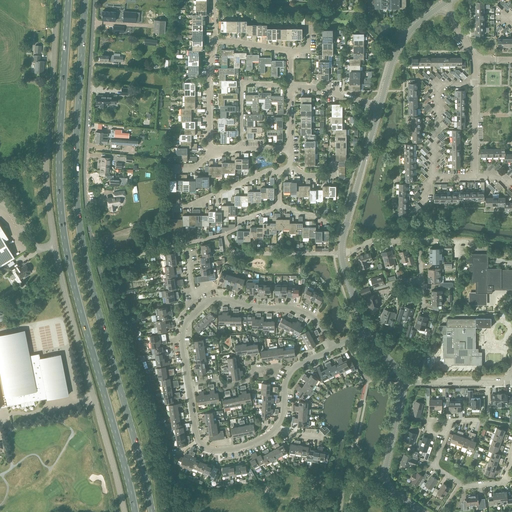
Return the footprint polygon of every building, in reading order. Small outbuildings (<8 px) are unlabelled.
[(116,16),(116,12),(102,11),(102,21),(115,21),(115,16),(116,16)] [(123,22),(139,23),(139,13),(136,13),(136,12),(123,11),(123,22)] [(154,20),(153,32),(165,33),(165,21),(154,20)] [(228,56),(234,56),(234,53),(234,50),(221,50),(221,65),(227,65),(228,65),(228,56)] [(246,53),(234,53),(234,56),(234,68),(240,68),(240,59),(246,59),(246,55),(246,53)] [(35,73),(43,73),(44,61),(40,61),(40,56),(33,55),(33,62),(35,62),(35,73)] [(259,55),(246,55),(246,59),(246,70),(252,70),(252,61),(258,61),(259,61),(259,58),(259,55)] [(456,58),(456,66),(462,66),(462,69),(465,69),(465,61),(462,61),(462,58),(458,58),(458,57),(456,57),(456,58)] [(271,58),(259,58),(259,61),(258,61),(258,73),(265,73),(265,64),(271,64),(271,61),(271,58)] [(271,64),(271,76),(277,76),(277,67),(284,67),(284,65),(284,61),(271,61),(271,64)] [(219,81),(221,81),(225,81),(225,75),(235,75),(235,73),(235,70),(235,68),(227,68),(221,68),(219,68),(219,81)] [(451,70),(449,72),(452,75),(453,74),(458,79),(460,77),(455,71),(453,73),(451,70)] [(221,81),(221,93),(227,93),(227,87),(236,87),(236,81),(225,81),(221,81)] [(465,97),(465,93),(466,93),(466,91),(465,91),(465,90),(463,90),(463,88),(459,88),(459,90),(457,90),(457,97),(465,97)] [(221,93),(218,93),(218,106),(220,106),(224,106),(224,100),(237,100),(237,93),(236,93),(234,93),(227,93),(221,93)] [(258,93),(258,95),(258,99),(259,99),(265,99),(265,108),(271,108),(271,102),(271,96),(271,93),(258,93)] [(259,110),(259,99),(258,99),(258,95),(246,95),(246,101),(252,101),(252,110),(259,110)] [(108,105),(108,104),(116,104),(116,96),(105,96),(96,96),(96,104),(100,105),(100,107),(107,107),(107,105),(108,105)] [(284,96),(271,96),(271,102),(277,102),(277,115),(284,115),(284,96)] [(226,119),(226,112),(235,112),(235,111),(235,106),(224,106),(220,106),(220,118),(220,119),(226,119)] [(247,115),(247,127),(253,127),(253,121),(262,121),(262,115),(247,115)] [(276,124),(276,130),(283,130),(283,117),(267,117),(267,124),(276,124)] [(218,131),(220,131),(224,131),(224,125),(233,125),(233,123),(236,123),(236,119),(226,119),(220,119),(220,118),(218,118),(218,131)] [(253,127),(247,127),(247,140),(253,140),(253,133),(262,133),(262,132),(265,132),(265,127),(262,127),(253,127)] [(107,133),(95,132),(95,137),(103,138),(103,137),(108,137),(111,137),(114,138),(114,137),(121,138),(121,130),(114,130),(114,131),(114,130),(111,129),(110,133),(107,133)] [(283,142),(283,130),(276,130),(267,130),(267,136),(276,136),(276,142),(278,142),(282,142),(283,142)] [(437,137),(439,139),(444,134),(443,133),(445,131),(444,130),(437,137)] [(235,131),(224,131),(220,131),(220,144),(226,144),(226,137),(235,137),(235,131)] [(244,159),(242,159),(242,169),(242,172),(248,172),(248,169),(250,169),(250,159),(248,159),(248,153),(244,153),(244,159)] [(101,158),(101,162),(100,170),(104,170),(104,166),(110,166),(111,158),(101,158)] [(104,170),(100,170),(100,175),(109,176),(109,172),(111,172),(111,169),(110,169),(110,166),(104,166),(104,170)] [(108,206),(109,206),(110,211),(115,210),(114,205),(120,204),(119,197),(121,196),(120,192),(113,193),(114,197),(107,198),(108,206)] [(0,266),(8,261),(9,263),(11,262),(10,260),(14,258),(4,241),(8,239),(0,225),(0,266)] [(154,225),(147,227),(149,234),(152,233),(152,235),(157,234),(156,229),(155,229),(154,225)] [(166,260),(168,260),(176,259),(176,255),(177,255),(178,255),(180,255),(180,251),(174,252),(173,249),(164,251),(166,260)] [(392,267),(396,266),(391,251),(382,253),(386,266),(391,264),(392,267)] [(399,253),(400,254),(402,262),(407,261),(408,265),(414,263),(413,256),(409,257),(407,251),(399,253)] [(357,259),(361,269),(369,267),(367,263),(373,261),(370,253),(359,256),(360,259),(357,259)] [(511,289),(511,270),(500,271),(500,269),(488,269),(488,254),(466,254),(466,263),(471,263),(472,266),(469,266),(469,272),(472,272),(471,283),(476,283),(476,293),(470,293),(470,304),(486,304),(486,293),(492,293),(492,289),(511,289)] [(17,263),(15,264),(13,261),(11,262),(9,263),(7,265),(6,263),(0,266),(0,271),(2,274),(10,269),(12,272),(15,270),(16,272),(15,272),(20,279),(25,275),(26,276),(29,274),(29,273),(30,272),(26,265),(20,269),(19,267),(20,267),(17,263)] [(209,275),(210,281),(213,280),(212,277),(215,277),(215,274),(212,274),(211,268),(201,270),(201,272),(203,272),(203,275),(206,275),(209,275)] [(182,273),(182,270),(166,272),(167,278),(175,277),(175,273),(176,273),(177,274),(182,273)] [(227,274),(221,273),(219,281),(223,282),(222,283),(221,284),(221,286),(224,287),(227,274)] [(227,283),(231,284),(233,276),(227,274),(224,287),(227,287),(227,285),(227,284),(227,283)] [(233,276),(231,284),(234,285),(234,287),(233,287),(233,289),(235,290),(239,277),(233,276)] [(382,276),(371,279),(374,288),(384,284),(382,276)] [(440,280),(440,276),(428,276),(428,282),(435,282),(435,283),(438,283),(438,287),(444,287),(444,286),(452,286),(452,283),(442,283),(442,280),(440,280)] [(245,279),(239,277),(235,290),(238,291),(239,289),(238,288),(239,286),(242,288),(245,279)] [(165,291),(168,290),(174,290),(177,289),(177,285),(178,285),(179,286),(184,285),(184,282),(168,284),(164,285),(164,286),(166,289),(166,290),(165,290),(165,291)] [(307,302),(313,291),(314,289),(308,286),(308,287),(305,286),(303,294),(305,294),(304,296),(307,298),(307,299),(306,299),(305,301),(307,302)] [(431,298),(432,298),(442,298),(442,290),(437,290),(437,291),(431,291),(431,294),(431,298)] [(318,293),(313,291),(307,302),(310,304),(311,302),(311,301),(311,300),(315,301),(318,293)] [(324,296),(318,293),(315,301),(318,303),(317,304),(316,304),(315,306),(318,308),(324,296)] [(380,307),(376,294),(366,297),(370,310),(380,307)] [(179,298),(179,295),(166,297),(166,303),(175,301),(175,298),(176,298),(177,298),(179,298)] [(432,305),(433,305),(437,305),(437,306),(442,306),(442,298),(432,298),(432,305)] [(159,315),(159,314),(172,312),(172,310),(170,310),(169,311),(168,311),(167,307),(158,308),(156,309),(157,315),(159,315)] [(397,320),(400,321),(402,321),(403,319),(410,321),(414,309),(405,307),(404,309),(401,308),(397,320)] [(392,320),(393,318),(395,319),(397,314),(394,313),(385,310),(382,318),(385,319),(384,322),(390,324),(388,329),(392,331),(395,321),(392,320)] [(206,316),(212,322),(216,318),(210,312),(206,316)] [(428,318),(419,315),(415,327),(424,330),(428,318)] [(208,326),(212,322),(206,316),(202,320),(208,326)] [(282,318),(278,325),(283,328),(289,318),(286,317),(285,320),(282,318)] [(292,323),(290,322),(291,320),(289,318),(283,328),(288,331),(289,329),(292,323)] [(476,349),(476,328),(491,328),(492,319),(476,319),(476,320),(447,319),(447,325),(440,325),(440,334),(443,334),(443,358),(444,358),(444,366),(451,367),(451,365),(482,365),(482,353),(478,353),(478,350),(476,349)] [(204,329),(208,326),(202,320),(198,323),(204,329)] [(289,329),(294,332),(300,322),(297,321),(296,323),(293,322),(292,323),(289,329)] [(294,332),(299,335),(303,327),(300,325),(302,323),(300,322),(294,332)] [(199,334),(199,333),(204,329),(198,323),(197,324),(194,327),(199,334)] [(171,328),(170,325),(157,327),(154,327),(154,334),(167,332),(166,328),(168,328),(169,328),(171,328)] [(47,399),(68,395),(60,355),(40,358),(39,354),(29,355),(24,330),(0,335),(0,371),(7,406),(47,398),(47,399)] [(308,330),(301,334),(303,339),(313,334),(312,332),(310,333),(308,330)] [(150,336),(151,342),(167,340),(166,337),(166,334),(150,336)] [(303,339),(306,344),(314,340),(312,337),(315,336),(313,334),(303,339)] [(314,340),(306,344),(309,349),(316,345),(315,342),(317,341),(316,339),(314,340)] [(167,343),(167,340),(151,342),(152,349),(154,348),(161,347),(160,347),(160,343),(161,343),(162,344),(167,343)] [(351,359),(347,361),(347,360),(343,362),(342,359),(342,358),(341,356),(339,358),(345,371),(350,368),(352,372),(356,370),(351,359)] [(338,361),(338,363),(335,364),(335,365),(336,366),(339,372),(339,374),(345,371),(339,358),(336,359),(337,361),(338,361)] [(330,361),(327,362),(334,375),(339,372),(336,366),(335,365),(332,366),(330,364),(331,363),(330,361)] [(324,370),(328,378),(334,375),(327,362),(325,363),(325,365),(327,366),(328,368),(324,370)] [(323,381),(328,378),(324,370),(321,372),(320,369),(320,368),(319,366),(316,367),(323,381)] [(174,372),(158,374),(159,380),(161,380),(168,379),(168,378),(167,375),(169,375),(170,375),(175,375),(174,372)] [(304,374),(303,376),(315,384),(319,379),(311,374),(309,378),(307,376),(306,375),(304,374)] [(315,384),(303,376),(301,378),(303,380),(304,380),(307,381),(304,385),(312,389),(315,384)] [(178,383),(162,386),(163,392),(172,390),(172,387),(173,386),(174,387),(179,386),(178,383)] [(308,394),(312,389),(304,385),(302,387),(300,386),(299,385),(298,384),(296,386),(308,394)] [(297,395),(305,399),(308,394),(296,386),(294,389),(296,390),(297,390),(300,391),(297,395)] [(208,403),(214,402),(220,401),(218,393),(215,393),(214,389),(212,390),(210,390),(210,394),(207,394),(208,403)] [(204,391),(201,391),(199,392),(200,395),(196,396),(197,404),(198,404),(203,403),(208,403),(207,394),(204,395),(204,391)] [(472,391),(467,391),(467,407),(471,407),(471,409),(480,409),(480,398),(472,398),(472,391)] [(241,405),(241,403),(239,396),(236,397),(236,394),(233,395),(234,398),(236,406),(241,405)] [(498,405),(501,405),(501,394),(498,394),(498,395),(491,395),(491,404),(498,404),(498,405)] [(505,394),(501,394),(501,405),(505,405),(505,404),(511,404),(511,394),(505,395),(505,394)] [(181,398),(180,395),(164,398),(164,397),(162,398),(162,399),(164,399),(165,404),(174,402),(173,398),(175,398),(175,399),(181,398)] [(420,417),(421,412),(422,411),(424,404),(416,402),(412,415),(420,417)] [(170,411),(178,410),(178,406),(179,406),(180,407),(182,406),(182,403),(169,405),(170,411)] [(273,414),(273,412),(273,411),(262,410),(261,416),(263,416),(262,419),(267,419),(267,417),(270,417),(270,414),(273,414)] [(180,421),(171,423),(172,423),(169,423),(170,430),(175,429),(175,428),(185,427),(185,424),(183,424),(182,425),(181,425),(180,421)] [(237,438),(240,438),(237,427),(231,428),(233,436),(237,436),(237,438)] [(323,433),(325,435),(327,433),(330,430),(327,428),(325,430),(322,427),(319,429),(323,433)] [(495,432),(495,433),(507,438),(508,435),(506,434),(505,434),(504,434),(505,430),(497,427),(495,432)] [(450,442),(456,444),(461,431),(458,430),(457,432),(458,433),(457,435),(453,433),(453,435),(449,433),(447,440),(450,442)] [(456,444),(462,446),(465,437),(461,436),(462,435),(463,434),(463,432),(461,431),(456,444)] [(416,434),(409,432),(405,441),(413,444),(416,434)] [(462,446),(468,448),(473,433),(470,432),(469,436),(469,438),(468,439),(465,437),(462,446)] [(476,434),(473,433),(468,448),(467,450),(472,452),(473,450),(476,442),(473,441),(476,434)] [(507,438),(495,433),(493,439),(501,442),(502,438),(504,439),(504,440),(506,440),(507,438)] [(426,438),(423,437),(419,449),(426,452),(425,456),(428,457),(431,450),(428,449),(431,439),(427,438),(426,438)] [(178,446),(186,445),(186,441),(187,441),(188,442),(190,441),(190,438),(175,440),(175,441),(177,441),(178,446)] [(493,439),(491,445),(503,449),(504,446),(502,445),(501,446),(500,445),(501,442),(493,439)] [(294,444),(291,444),(289,452),(295,453),(297,440),(295,440),(294,442),(295,443),(294,444)] [(301,454),(307,455),(309,445),(309,442),(306,442),(306,444),(307,445),(306,446),(303,446),(301,454)] [(278,443),(275,444),(282,455),(283,455),(287,452),(286,450),(287,449),(286,448),(287,448),(286,447),(287,446),(285,444),(283,445),(279,447),(279,445),(279,444),(278,443)] [(275,449),(272,451),(276,458),(282,455),(275,444),(273,445),(274,447),(275,447),(275,449)] [(497,453),(498,450),(500,450),(500,451),(502,452),(503,449),(491,445),(489,450),(492,452),(492,451),(497,453)] [(319,459),(321,446),(318,446),(318,448),(318,449),(318,450),(314,450),(313,459),(312,462),(318,463),(319,459)] [(319,459),(328,461),(329,452),(326,452),(322,451),(323,449),(324,447),(321,446),(319,459)] [(278,460),(276,458),(272,451),(269,452),(268,451),(268,450),(267,448),(265,450),(271,461),(272,463),(278,460)] [(180,465),(186,467),(193,451),(190,450),(187,458),(184,457),(180,465)] [(265,455),(262,456),(265,462),(266,464),(271,461),(265,450),(262,451),(263,453),(264,453),(265,455)] [(195,452),(193,451),(186,467),(192,469),(193,467),(192,467),(195,461),(194,461),(192,460),(195,452)] [(501,454),(497,453),(492,451),(492,452),(490,457),(502,462),(503,459),(501,458),(500,458),(499,458),(501,454)] [(256,452),(253,453),(260,465),(265,462),(262,456),(261,454),(257,456),(256,455),(257,454),(256,452)] [(260,465),(253,453),(250,455),(251,457),(252,457),(253,458),(250,460),(255,470),(261,467),(260,465)] [(412,457),(404,454),(402,459),(403,459),(401,465),(409,468),(410,464),(415,466),(417,460),(412,458),(412,457)] [(490,457),(488,463),(496,466),(498,462),(499,462),(499,463),(501,464),(502,462),(490,457)] [(195,459),(194,461),(195,461),(192,467),(193,467),(192,470),(197,473),(198,470),(202,460),(200,459),(199,461),(195,459)] [(202,460),(198,470),(203,472),(207,464),(203,462),(204,461),(202,460)] [(242,463),(240,463),(241,474),(248,473),(250,477),(254,474),(250,467),(247,468),(247,464),(242,464),(242,463)] [(495,469),(496,466),(488,463),(486,469),(489,470),(487,475),(495,478),(497,472),(498,473),(499,470),(497,469),(496,470),(495,469)] [(210,465),(207,464),(203,472),(209,474),(213,465),(211,464),(210,465)] [(215,466),(213,465),(209,474),(211,475),(210,478),(216,481),(219,475),(216,474),(218,469),(214,467),(215,466)] [(418,484),(421,485),(423,481),(425,479),(422,478),(423,476),(417,472),(416,474),(413,473),(409,479),(412,481),(411,482),(417,486),(418,484)] [(423,481),(421,485),(420,487),(426,491),(429,488),(431,489),(438,480),(432,476),(429,480),(428,480),(426,483),(423,481)] [(444,497),(450,488),(443,483),(439,490),(436,488),(432,494),(435,496),(438,493),(444,497)] [(498,503),(501,503),(500,492),(493,493),(493,498),(489,499),(489,505),(498,505),(498,504),(498,503)] [(507,492),(500,492),(501,503),(503,503),(503,504),(504,504),(511,503),(511,496),(511,497),(507,497),(507,492)] [(467,506),(473,505),(472,494),(469,494),(469,495),(466,496),(466,503),(463,503),(464,510),(467,510),(467,506)] [(475,494),(472,494),(473,505),(476,505),(478,509),(479,509),(486,508),(485,499),(482,499),(482,496),(478,497),(478,494),(475,495),(475,494)]
